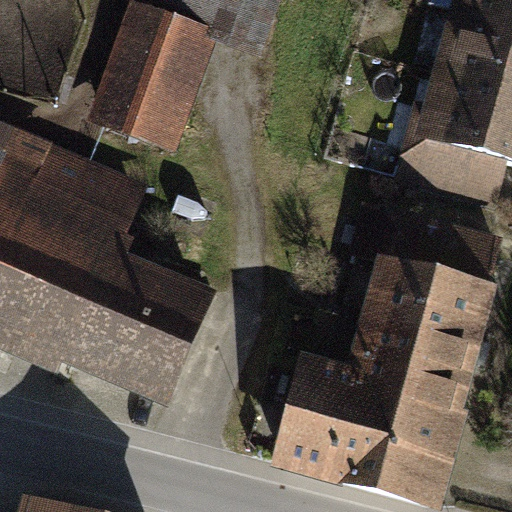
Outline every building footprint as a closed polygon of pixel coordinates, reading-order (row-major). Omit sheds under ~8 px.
[(511,160),(511,0),(448,0),(411,132),(511,160)] [(172,140),(206,35),(131,11),(97,116),(172,140)] [(0,165),(12,136),(0,131),(0,165)] [(12,136),(0,165),(0,354),(156,418),(205,299),(113,261),(143,190),(12,136)] [(425,511),(437,511),(502,301),(377,262),(340,381),(280,362),(250,459),(425,511)]
